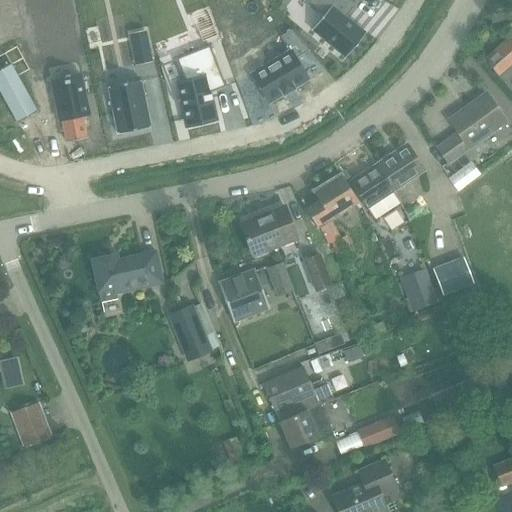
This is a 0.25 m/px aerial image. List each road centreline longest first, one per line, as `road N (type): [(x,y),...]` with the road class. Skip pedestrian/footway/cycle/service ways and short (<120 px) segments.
road 1 (residential): [(75,216),(244,182),(321,153),(418,75),(466,0)]
road 2 (residential): [(414,0),(360,69),(283,122),(65,174)]
road 3 (residential): [(86,432),(0,238)]
